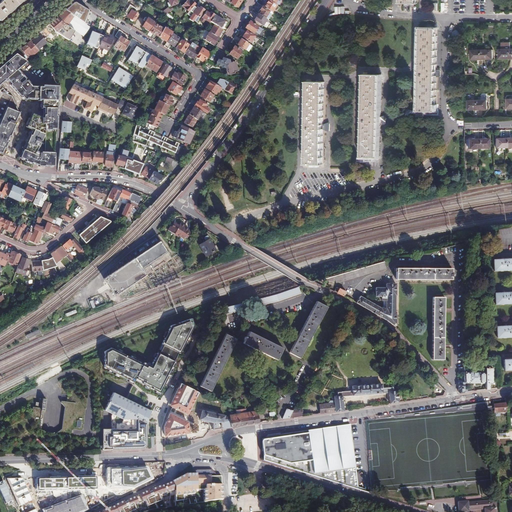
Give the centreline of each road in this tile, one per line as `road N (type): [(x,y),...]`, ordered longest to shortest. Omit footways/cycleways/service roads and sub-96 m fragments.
road 1 (motorway): [(49,0),(51,221),(19,511)]
road 2 (motorway): [(35,511),(65,184),(70,0)]
road 3 (residential): [(451,399),(386,323),(191,215)]
road 4 (residential): [(190,191),(328,0)]
road 5 (tertiary): [(451,399),(221,436)]
road 6 (tertiary): [(228,458),(409,511)]
road 7 (residential): [(80,0),(195,72),(174,116)]
road 8 (tertiary): [(182,451),(0,460)]
road 9 (residential): [(178,207),(128,181),(57,176)]
